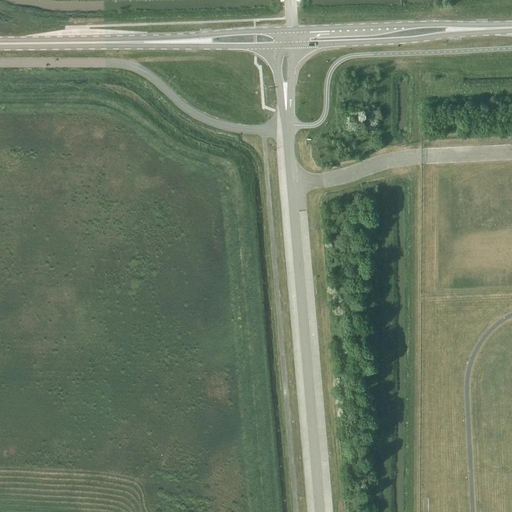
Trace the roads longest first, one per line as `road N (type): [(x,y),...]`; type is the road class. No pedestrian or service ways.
road 1 (unclassified): [(319,511),(286,127)]
road 2 (primary): [(286,38),(0,43)]
road 3 (unclassified): [(0,61),(115,61),(146,71),(210,121),(263,129)]
road 4 (primary): [(286,38),(511,25)]
